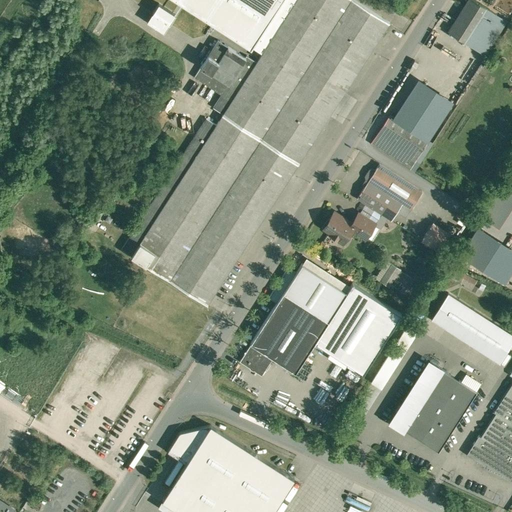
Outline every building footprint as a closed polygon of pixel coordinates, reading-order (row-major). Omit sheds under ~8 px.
[(223,114),(216,125),(206,118),(121,249),(207,305),(390,22),(355,0),(296,0),(262,53),(257,62),(223,114)] [(176,0),(252,48),(253,47),(262,53),(296,0),(176,0)] [(507,19),(476,0),(467,0),(448,31),(484,54),(507,19)] [(176,14),(158,3),(146,21),(164,33),(176,14)] [(218,40),(195,76),(222,94),(245,57),(218,40)] [(222,94),(213,107),(223,114),(257,62),(247,55),(245,57),(222,94)] [(452,100),(418,78),(393,117),(427,139),(452,100)] [(393,117),(390,115),(372,144),(413,170),(431,142),(427,139),(393,117)] [(315,160),(302,179),(306,182),(319,163),(315,160)] [(422,191),(380,163),(375,170),(373,169),(370,169),(366,176),(367,179),(369,180),(403,202),(397,211),(406,217),(422,191)] [(511,205),(511,165),(482,214),(500,225),(511,205)] [(403,202),(369,180),(357,198),(391,220),(397,211),(403,202)] [(352,223),(334,211),(324,227),(330,231),(331,234),(340,240),(345,233),(348,235),(352,229),(366,238),(375,223),(359,212),(352,223)] [(433,222),(422,240),(439,251),(451,233),(433,222)] [(503,281),(511,265),(511,247),(474,224),(457,254),(503,281)] [(277,302),(251,342),(252,343),(274,357),(296,371),(315,341),(329,320),(347,291),(302,263),(296,272),(277,302)] [(392,263),(381,280),(389,286),(401,269),(392,263)] [(288,267),(269,297),(277,302),(296,272),(288,267)] [(353,282),(347,291),(315,341),(364,373),(402,314),(353,282)] [(511,334),(448,293),(431,320),(501,365),(511,347),(511,334)] [(417,332),(407,325),(342,429),(352,435),(417,332)] [(274,357),(252,343),(240,361),(250,367),(250,368),(253,370),(254,370),(262,375),(274,357)] [(430,361),(391,422),(403,430),(404,428),(442,368),(430,361)] [(442,368),(404,428),(439,451),(477,391),(442,368)] [(511,383),(494,411),(496,413),(497,412),(511,421),(511,383)] [(511,421),(497,412),(496,413),(481,436),(479,435),(473,444),(476,445),(471,453),(479,458),(477,460),(486,466),(487,464),(511,480),(511,478),(511,421)] [(211,424),(180,431),(168,451),(186,462),(162,499),(182,511),(272,511),(295,478),(211,424)] [(372,502),(357,496),(356,498),(370,505),(372,502)]
